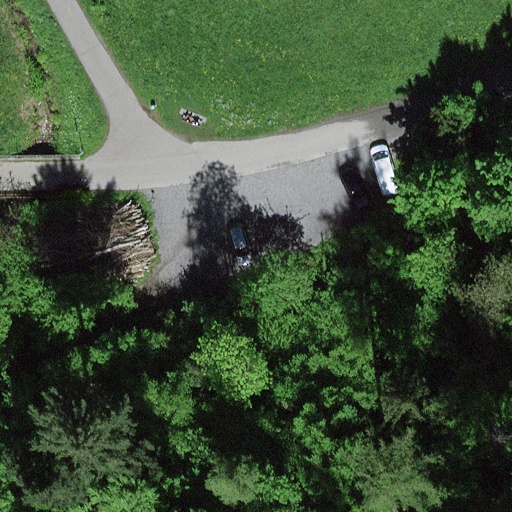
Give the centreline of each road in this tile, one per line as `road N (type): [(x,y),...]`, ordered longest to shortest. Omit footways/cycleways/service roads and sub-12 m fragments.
road 1 (unclassified): [(0,181),(156,176),(368,142),(511,94)]
road 2 (track): [(58,0),(156,176),(136,316),(0,397)]
